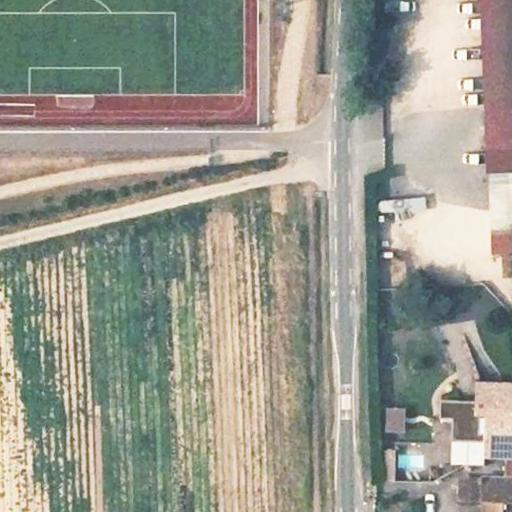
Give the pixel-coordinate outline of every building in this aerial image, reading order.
[(511,0),(480,0),(487,149),(511,149),(511,0)] [(511,170),(489,171),(491,249),(511,248),(511,170)] [(470,366),(469,333),(446,334),(447,367),(470,366)] [(511,382),(470,383),(470,407),(455,407),(455,402),(437,402),(437,420),(449,420),(449,442),(480,442),(480,456),(498,455),(499,476),(480,476),(480,481),(457,480),(457,496),(483,497),(481,511),(501,511),(502,498),(511,498),(511,382)] [(401,430),(401,405),(382,405),(381,430),(401,430)] [(389,456),(376,456),(376,486),(389,486),(389,456)]
